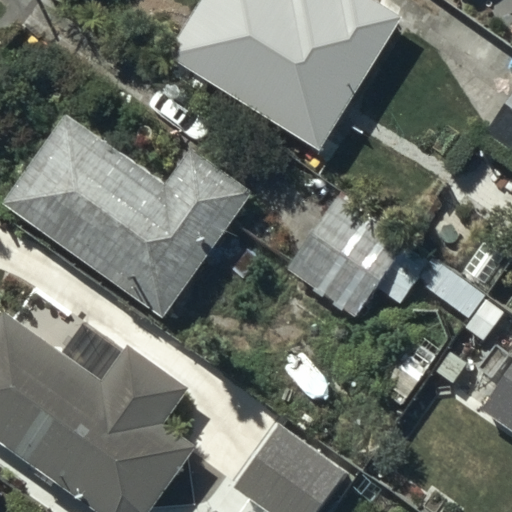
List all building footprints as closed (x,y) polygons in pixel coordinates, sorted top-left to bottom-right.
[(202,0),(168,55),(319,148),(403,15),(379,0),(202,0)] [(511,97),(490,129),(511,144),(511,97)] [(171,185),(71,113),(6,203),(163,316),(253,192),(196,150),(171,185)] [(411,243),(343,194),(291,266),(359,315),(411,243)] [(507,256),(488,242),(470,267),(489,281),(507,256)] [(484,295),(412,245),(383,287),(405,301),(420,280),(470,314),(484,295)] [(506,312),(490,300),(471,327),(488,338),(506,312)] [(107,379),(8,307),(0,317),(0,436),(104,511),(149,511),(197,448),(164,424),(192,386),(133,343),(107,379)] [(437,354),(417,341),(385,389),(405,403),(437,354)] [(468,364),(454,354),(441,372),(455,382),(468,364)] [(511,373),(487,409),(511,426),(511,373)] [(319,511),(349,471),(284,424),(240,485),(277,511),(319,511)] [(399,511),(407,502),(366,472),(353,490),(383,511),(399,511)]
